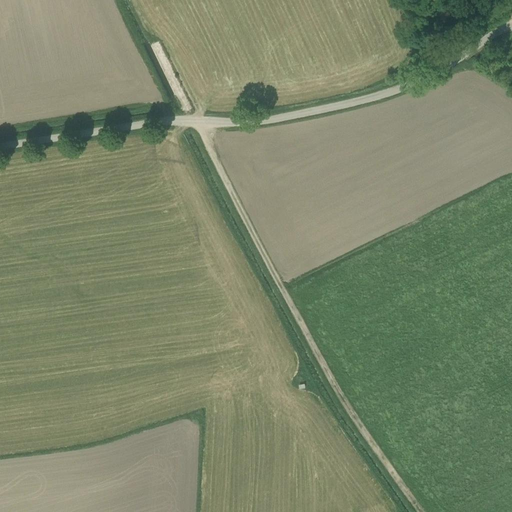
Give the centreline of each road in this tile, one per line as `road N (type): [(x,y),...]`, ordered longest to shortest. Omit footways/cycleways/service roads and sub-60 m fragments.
road 1 (unclassified): [(511,27),(439,70),(366,99),(280,118),(134,126),(0,146)]
road 2 (track): [(419,511),(344,405),(196,122)]
